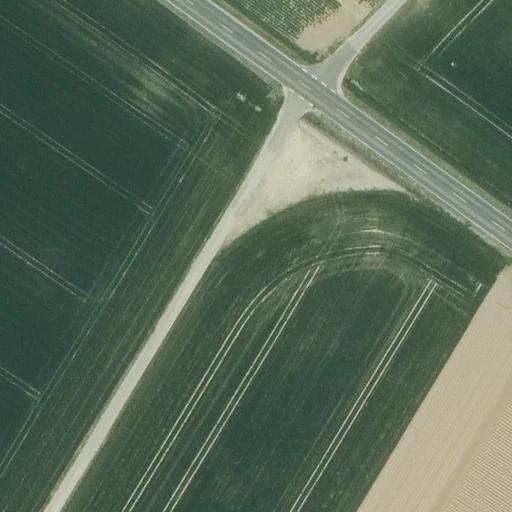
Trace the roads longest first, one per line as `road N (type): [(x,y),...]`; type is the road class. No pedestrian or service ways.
road 1 (track): [(396,0),(307,89),(53,511)]
road 2 (secondary): [(511,234),(186,0)]
